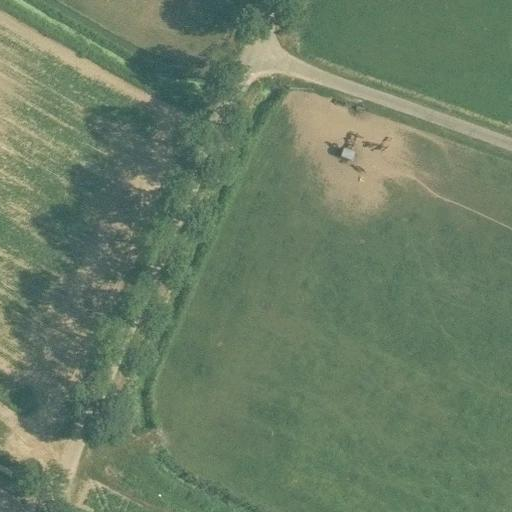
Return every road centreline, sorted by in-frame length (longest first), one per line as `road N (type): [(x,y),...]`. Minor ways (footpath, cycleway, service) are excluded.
road 1 (unclassified): [(41,511),(172,244),(251,52)]
road 2 (unclassified): [(511,145),(251,52)]
road 3 (track): [(251,52),(230,77),(163,65),(36,0)]
